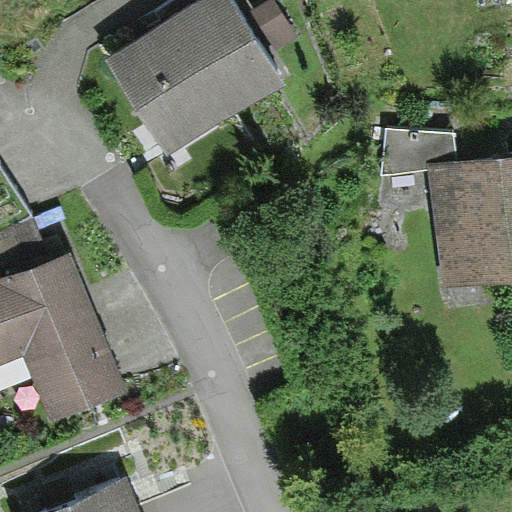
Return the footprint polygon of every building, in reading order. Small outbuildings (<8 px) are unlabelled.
[(243,0),(184,0),(106,51),(170,149),(290,72),(243,0)] [(279,0),(264,0),(254,6),(278,46),(299,33),(279,0)] [(444,282),(511,271),(511,144),(459,151),(457,127),(387,122),(382,171),(430,165),(444,282)] [(0,360),(27,350),(53,414),(130,383),(72,241),(0,270),(0,360)] [(146,511),(129,469),(20,511),(146,511)]
